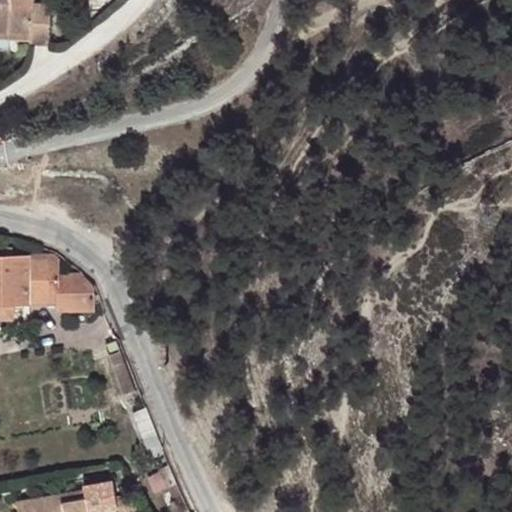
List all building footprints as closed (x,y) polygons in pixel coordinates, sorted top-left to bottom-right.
[(35,3),(34,0),(0,0),(0,32),(32,35),(30,59),(47,60),(52,5),(35,3)] [(0,57),(30,59),(32,35),(0,32),(0,57)] [(83,273),(82,271),(60,273),(60,258),(57,255),(12,254),(12,246),(0,246),(0,303),(13,304),(34,304),(59,304),(60,311),(95,311),(94,285),(87,278),(83,273)] [(13,304),(0,303),(0,317),(12,317),(13,304)] [(121,352),(110,356),(124,394),(135,389),(121,352)] [(164,455),(146,407),(134,412),(150,448),(153,447),(157,456),(164,455)] [(157,491),(178,482),(173,474),(169,465),(159,469),(160,473),(151,477),(157,491)] [(84,485),(114,481),(113,475),(83,480),(84,485)] [(119,507),(114,481),(84,485),(85,490),(17,501),(19,511),(90,511),(89,504),(98,503),(100,511),(119,507)] [(90,511),(94,511),(100,511),(98,503),(89,504),(90,511)]
